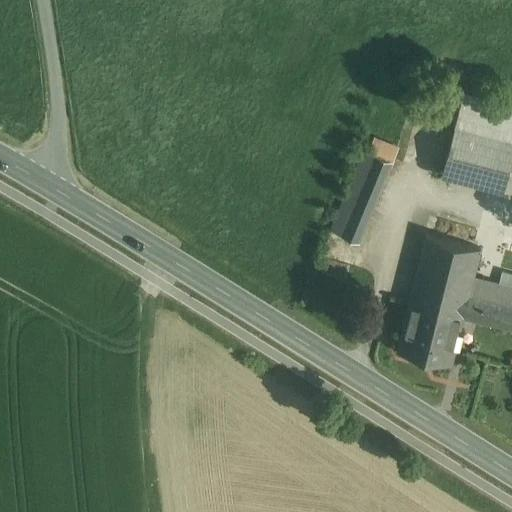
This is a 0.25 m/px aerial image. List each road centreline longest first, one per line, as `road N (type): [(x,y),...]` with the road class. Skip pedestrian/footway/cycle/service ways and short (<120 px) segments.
road 1 (secondary): [(47,182),(511,473)]
road 2 (unclassified): [(44,0),(58,133),(47,182)]
